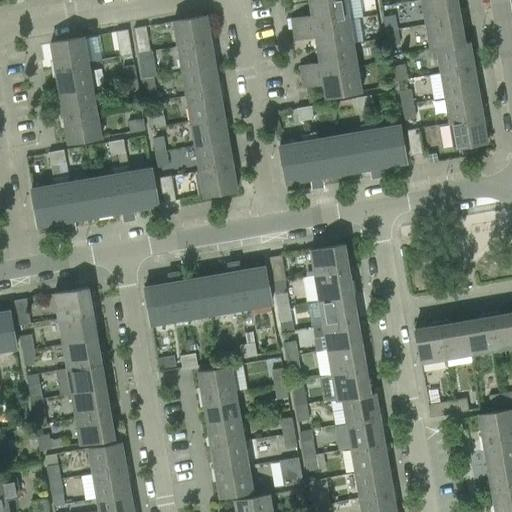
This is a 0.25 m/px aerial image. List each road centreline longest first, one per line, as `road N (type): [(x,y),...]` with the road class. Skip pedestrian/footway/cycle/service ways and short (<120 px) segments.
road 1 (residential): [(431,511),(371,211)]
road 2 (residential): [(166,511),(121,260)]
road 3 (residential): [(279,227),(235,0)]
road 4 (residential): [(198,0),(0,32)]
road 5 (residential): [(0,112),(25,277)]
road 6 (residential): [(121,260),(279,227)]
road 7 (residential): [(371,211),(506,182)]
